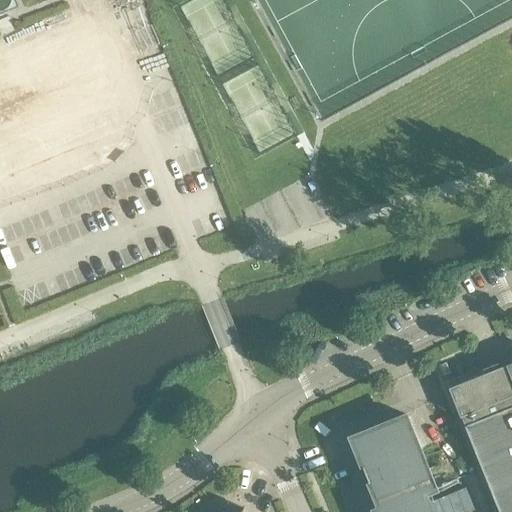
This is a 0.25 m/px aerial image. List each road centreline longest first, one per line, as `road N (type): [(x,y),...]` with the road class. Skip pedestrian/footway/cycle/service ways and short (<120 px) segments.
road 1 (tertiary): [(258,411),(511,285)]
road 2 (tertiary): [(109,511),(203,461),(258,411)]
